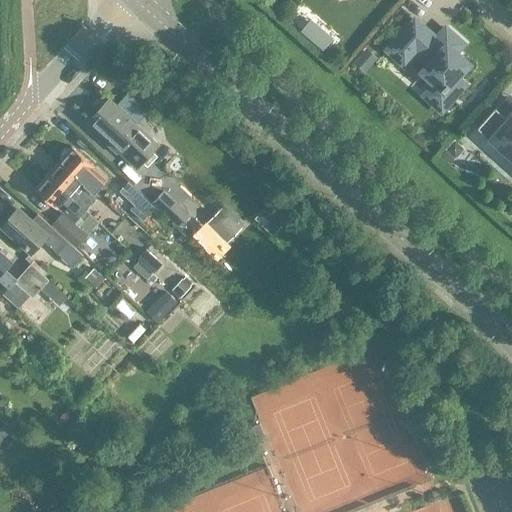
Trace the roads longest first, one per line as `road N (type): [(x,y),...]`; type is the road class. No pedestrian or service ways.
road 1 (tertiary): [(511,343),(134,0)]
road 2 (unclassified): [(0,131),(120,0)]
